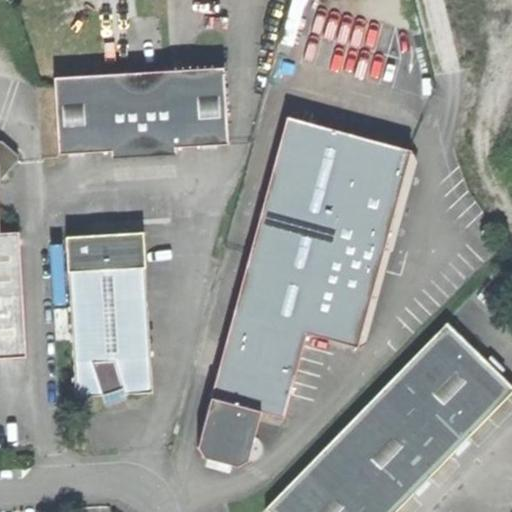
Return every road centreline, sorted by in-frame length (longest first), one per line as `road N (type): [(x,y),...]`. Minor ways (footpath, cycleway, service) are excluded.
road 1 (unclassified): [(52,482),(32,138),(25,116),(0,91)]
road 2 (residential): [(52,482),(129,483),(162,511)]
